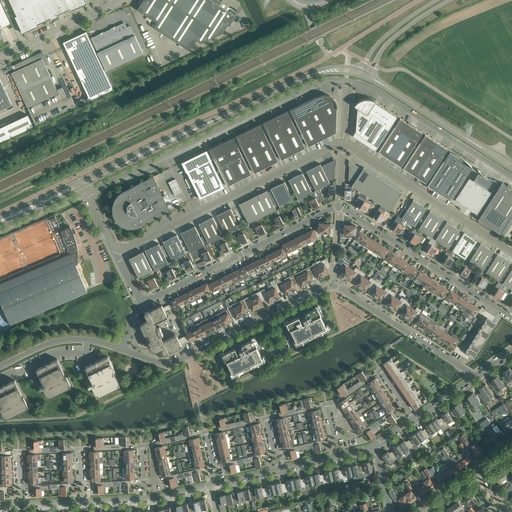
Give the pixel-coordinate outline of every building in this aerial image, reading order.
[(0,0),(0,34),(1,35),(1,27),(11,23),(0,0)] [(8,0),(16,16),(14,16),(22,34),(38,26),(37,24),(50,18),(51,20),(58,17),(57,15),(70,9),(71,11),(87,4),(84,0),(8,0)] [(201,43),(223,32),(228,25),(230,26),(236,16),(234,14),(235,12),(230,9),(229,11),(219,5),(220,3),(216,0),(140,0),(138,3),(140,4),(137,9),(157,22),(154,28),(188,49),(191,47),(196,40),(201,43)] [(91,39),(106,71),(143,54),(130,26),(126,28),(124,24),(91,39)] [(63,42),(65,47),(90,100),(113,90),(86,31),(63,42)] [(49,64),(45,57),(43,51),(20,62),(14,65),(17,70),(11,73),(35,125),(76,106),(64,80),(60,82),(62,87),(57,89),(45,65),(49,64)] [(0,79),(0,110),(12,105),(0,79)] [(290,111),(308,146),(336,132),(337,108),(337,107),(337,105),(337,103),(336,101),(335,100),(334,98),(332,97),(330,96),(329,95),(327,94),(325,94),(323,94),(321,95),(319,96),(290,110),(290,111)] [(354,106),(357,108),(356,131),(353,136),(364,143),(381,117),(373,112),(378,104),(375,102),(375,101),(373,100),(370,99),(368,99),(365,99),(362,99),(360,100),(358,102),(356,103),(354,106)] [(397,117),(378,104),(373,112),(381,117),(364,143),(375,150),(397,117)] [(305,148),(288,112),(288,111),(287,111),(263,123),(263,124),(264,124),(281,159),(305,148)] [(401,167),(422,133),(414,128),(415,126),(409,122),(408,123),(400,118),(378,152),(401,167)] [(278,161),(261,125),(261,124),(260,124),(236,136),(236,137),(237,137),(254,173),(278,161)] [(403,168),(426,183),(447,149),(425,135),(403,168)] [(251,174),(234,139),(234,138),(209,150),(210,150),(227,186),(251,174)] [(183,164),(200,199),(224,187),(207,152),(207,151),(182,163),(182,164),(183,164)] [(449,152),(427,186),(450,200),(472,167),(472,166),(468,163),(464,159),(459,156),(455,154),(450,152),(449,152)] [(320,164),(321,164),(320,164),(306,171),(316,190),(330,183),(329,183),(328,181),(333,178),(333,179),(334,179),(334,165),(334,161),(322,167),(320,164)] [(358,190),(361,192),(364,194),(381,205),(387,208),(390,210),(402,192),(363,167),(362,170),(350,162),(349,166),(348,181),(353,183),(352,185),(358,190)] [(303,173),(302,173),(288,180),(298,199),(310,193),(312,192),(302,173),(303,173)] [(477,214),(491,193),(491,192),(487,189),(492,182),(487,179),(487,178),(487,177),(486,177),(486,176),(485,178),(478,173),(473,180),(469,178),(454,200),(477,214)] [(169,211),(153,177),(125,190),(126,192),(124,193),(124,191),(121,193),(118,195),(116,197),(115,200),(113,203),(113,206),(113,210),(113,213),(114,216),(116,219),(118,221),(120,223),(123,225),(126,226),(129,227),(132,227),(135,227),(138,226),(140,225),(140,224),(141,223),(142,224),(169,211)] [(175,179),(168,182),(175,196),(182,192),(175,179)] [(329,197),(329,199),(332,199),(332,197),(335,198),(336,180),(333,182),(333,185),(331,185),(325,188),(325,193),(328,193),(328,197),(329,197)] [(270,189),(280,208),(292,202),(294,201),(284,182),(285,182),(270,189)] [(508,221),(511,215),(511,188),(511,187),(508,184),(507,186),(502,182),(486,207),(508,221)] [(348,186),(347,186),(348,184),(345,183),(344,198),(346,198),(346,200),(350,200),(350,198),(351,198),(351,190),(352,190),(351,190),(352,186),(348,186)] [(248,224),(276,210),(276,209),(276,210),(267,191),(267,190),(239,204),(248,223),(248,224)] [(313,207),(314,208),(319,205),(318,203),(321,201),(317,194),(316,190),(312,192),(310,193),(312,197),(313,199),(309,201),(312,208),(313,207)] [(359,195),(355,202),(358,204),(364,194),(361,192),(359,195)] [(368,196),(364,194),(358,204),(357,205),(360,207),(359,208),(361,209),(364,211),(365,211),(365,212),(368,207),(370,209),(373,204),(365,199),(368,196)] [(291,210),(290,211),(292,214),(292,213),(294,216),(294,217),(295,216),(295,217),(299,215),(301,214),(301,213),(300,211),(303,210),(299,202),(298,199),(294,201),(292,202),(295,208),(291,209),(291,210)] [(415,226),(425,210),(427,208),(413,200),(402,218),(402,217),(402,218),(404,219),(415,226)] [(387,208),(381,205),(374,216),(377,218),(376,219),(381,222),(382,223),(387,216),(383,213),(387,208)] [(217,215),(226,234),(240,227),(232,210),(231,209),(231,208),(217,215)] [(278,226),(283,223),(282,221),(286,220),(280,208),(276,210),(270,213),(271,213),(273,218),(276,223),(273,225),(274,226),(276,225),(277,226),(278,225),(278,226)] [(432,237),(442,221),(443,219),(430,211),(429,213),(419,228),(418,228),(418,229),(431,237),(432,237)] [(396,219),(391,227),(394,229),(393,229),(393,230),(395,231),(398,233),(399,233),(403,227),(404,227),(401,225),(404,219),(402,218),(398,215),(396,219)] [(75,237),(73,232),(70,226),(69,226),(70,226),(61,230),(55,216),(46,220),(60,253),(69,250),(71,254),(0,284),(0,300),(10,324),(87,291),(76,265),(76,264),(77,265),(78,259),(78,253),(77,248),(76,242),(75,237)] [(199,224),(208,243),(222,236),(213,217),(199,224)] [(264,230),(268,228),(262,218),(256,221),(257,224),(258,223),(259,225),(255,227),(259,234),(260,234),(265,232),(264,230)] [(437,241),(448,248),(460,230),(447,221),(447,222),(436,239),(435,239),(437,241)] [(314,230),(314,231),(318,239),(319,238),(319,232),(324,232),(324,223),(319,223),(318,228),(314,230)] [(330,224),(324,223),(324,232),(330,233),(329,236),(333,236),(333,228),(331,228),(331,225),(330,225),(330,224)] [(348,237),(349,235),(350,225),(344,225),(344,226),(343,229),(341,229),(340,237),(348,237)] [(355,238),(358,233),(359,232),(356,230),(356,226),(350,225),(349,235),(348,237),(355,238)] [(190,252),(195,250),(204,245),(196,228),(195,226),(181,233),(190,252)] [(242,243),(247,241),(246,239),(250,237),(246,229),(233,235),(236,241),(239,240),(241,243),(242,243)] [(313,229),(311,231),(308,232),(313,241),(318,239),(314,231),(314,230),(313,229)] [(408,237),(411,239),(410,241),(415,244),(416,244),(418,241),(421,243),(424,237),(413,230),(408,237)] [(364,234),(362,233),(359,231),(359,232),(358,233),(355,238),(354,240),(358,243),(364,234)] [(303,234),(304,236),(308,244),(313,241),(308,232),(303,234)] [(465,259),(467,256),(475,243),(477,241),(464,232),(463,233),(464,233),(452,250),(452,251),(465,259)] [(222,236),(219,238),(222,244),(219,245),(222,250),(223,252),(224,252),(228,250),(229,249),(229,248),(232,246),(229,241),(228,238),(226,234),(222,236)] [(303,234),(298,237),(302,247),(308,244),(304,236),(303,234)] [(369,237),(364,234),(358,243),(363,246),(368,239),(369,237)] [(177,235),(163,242),(164,244),(172,261),(186,254),(178,237),(177,235)] [(302,247),(298,237),(293,239),(297,249),(302,247)] [(369,237),(368,239),(363,246),(368,249),(374,240),(369,237)] [(431,237),(425,247),(428,249),(427,251),(426,252),(428,253),(431,255),(432,255),(433,255),(434,253),(434,254),(435,254),(436,254),(437,254),(438,254),(438,253),(439,252),(439,251),(439,250),(438,250),(438,249),(437,249),(437,248),(433,246),(437,241),(435,239),(432,237),(431,237)] [(293,239),(288,242),(292,252),(297,249),(293,239)] [(373,252),(377,245),(379,243),(374,240),(368,249),(373,252)] [(282,245),(287,254),(292,252),(288,242),(285,243),(282,245)] [(205,252),(201,254),(204,258),(205,260),(205,261),(206,260),(206,261),(210,259),(211,258),(211,257),(211,256),(214,255),(212,251),(212,250),(210,247),(208,243),(204,245),(203,246),(205,249),(204,250),(205,252)] [(379,243),(377,245),(373,252),(378,256),(383,247),(379,243)] [(472,248),(467,256),(471,258),(469,261),(482,270),(490,257),(492,254),(494,252),(480,243),(480,244),(479,246),(478,248),(476,251),(472,248)] [(159,244),(145,250),(154,270),(172,261),(164,244),(160,246),(159,244)] [(383,247),(378,256),(382,259),(387,252),(388,250),(383,247)] [(282,248),(277,251),(281,258),(282,261),(287,258),(286,255),(282,248)] [(452,251),(452,250),(448,248),(442,258),(445,260),(443,263),(448,266),(449,265),(449,266),(454,259),(454,260),(454,259),(450,257),(452,255),(450,254),(452,251)] [(143,251),(129,258),(138,278),(153,271),(152,270),(143,252),(143,251)] [(272,253),(275,260),(281,258),(277,251),(272,253)] [(389,262),(394,255),(389,251),(384,259),(389,262)] [(194,267),(192,264),(195,263),(190,252),(184,255),(186,259),(186,258),(187,261),(183,262),(187,270),(188,269),(188,270),(194,267)] [(272,253),(267,256),(270,263),(275,260),(272,253)] [(490,257),(482,270),(487,273),(499,281),(507,268),(510,263),(497,254),(497,255),(494,259),(490,257)] [(389,262),(394,265),(399,258),(394,255),(389,262)] [(272,266),(270,263),(267,256),(262,258),(267,268),(272,266)] [(339,274),(344,277),(350,268),(347,266),(349,263),(339,257),(338,263),(341,264),(340,266),(343,268),(342,270),(339,274)] [(262,258),(257,261),(261,271),(267,268),(262,258)] [(394,265),(393,267),(398,270),(404,261),(399,258),(394,265)] [(316,262),(318,266),(323,276),(329,273),(326,268),(326,267),(329,265),(326,259),(320,261),(320,260),(316,262)] [(460,273),(462,275),(465,277),(465,276),(466,277),(471,269),(470,264),(464,260),(461,265),(464,267),(461,273),(460,273)] [(257,261),(251,263),(256,273),(261,271),(257,261)] [(402,273),(403,271),(408,264),(404,261),(398,270),(402,273)] [(313,265),(309,267),(312,274),(314,273),(315,274),(318,278),(323,276),(318,266),(316,262),(313,264),(313,265)] [(251,263),(246,266),(251,276),(256,273),(251,263)] [(169,269),(165,271),(168,276),(165,278),(168,282),(170,281),(169,279),(170,278),(170,279),(174,277),(176,276),(175,275),(175,274),(178,273),(174,264),(168,267),(169,269)] [(413,267),(408,264),(403,271),(408,275),(413,267)] [(250,276),(245,266),(240,269),(245,279),(250,276)] [(309,267),(304,269),(300,271),(302,274),(307,284),(308,283),(309,284),(313,282),(310,276),(310,275),(312,274),(309,267)] [(354,270),(350,268),(344,277),(350,281),(352,276),(353,275),(356,277),(360,270),(355,267),(354,270)] [(408,275),(407,276),(412,279),(418,270),(413,267),(408,275)] [(507,268),(499,281),(511,289),(511,268),(511,271),(507,268)] [(238,279),(239,281),(245,279),(240,269),(234,271),(238,279)] [(360,287),(366,278),(362,276),(364,273),(360,270),(356,277),(358,278),(357,280),(354,285),(358,287),(358,286),(360,287)] [(484,279),(487,273),(482,270),(474,281),(477,283),(477,284),(482,288),(482,287),(483,288),(487,281),(488,281),(484,279)] [(239,281),(238,279),(234,271),(229,274),(233,281),(234,284),(239,281)] [(373,273),(371,276),(375,279),(380,273),(378,271),(375,275),(373,273)] [(424,274),(419,271),(413,281),(418,284),(419,282),(424,274)] [(158,285),(157,284),(156,282),(159,280),(156,273),(150,276),(151,278),(147,280),(151,287),(152,287),(158,285)] [(297,273),(292,275),(296,282),(298,281),(299,282),(302,287),(305,285),(307,284),(302,274),(298,276),(297,273)] [(229,274),(224,277),(228,284),(233,281),(229,274)] [(419,282),(424,285),(429,277),(424,274),(419,282)] [(296,282),(292,275),(290,276),(284,279),(286,282),(290,292),(296,289),(293,284),(293,283),(296,282)] [(219,279),(223,286),(228,284),(224,277),(219,279)] [(369,280),(366,278),(360,287),(361,288),(361,289),(364,291),(368,286),(369,285),(371,287),(375,280),(371,277),(369,280)] [(434,280),(429,277),(424,285),(429,288),(434,280)] [(219,279),(214,282),(218,289),(223,286),(219,279)] [(269,290),(274,300),(276,299),(276,300),(280,298),(277,292),(277,291),(279,290),(276,283),(274,279),(270,282),(271,285),(268,287),(269,290)] [(373,290),(370,294),(375,297),(381,288),(383,285),(380,283),(375,280),(371,287),(373,288),(373,289),(373,290)] [(428,290),(432,293),(438,283),(434,280),(429,288),(428,290)] [(280,281),(276,283),(279,290),(282,289),(283,290),(285,295),(290,292),(286,282),(282,284),(281,281),(280,281)] [(218,289),(214,282),(209,284),(212,291),(218,289)] [(207,283),(201,286),(205,293),(206,296),(212,293),(207,283)] [(437,296),(438,294),(443,287),(438,283),(432,293),(437,296)] [(500,299),(500,298),(504,292),(505,292),(501,290),(502,288),(497,284),(495,286),(498,288),(494,294),(494,295),(499,299),(499,298),(500,299)] [(201,286),(196,288),(200,295),(205,293),(201,286)] [(384,290),(381,288),(375,297),(380,300),(383,296),(384,295),(386,297),(390,290),(386,287),(384,290)] [(438,294),(437,296),(442,299),(443,297),(448,290),(443,287),(438,294)] [(196,288),(191,291),(196,300),(196,301),(201,298),(200,295),(196,288)] [(264,289),(260,291),(263,298),(265,297),(266,298),(269,303),(273,302),(272,301),(274,300),(269,290),(266,292),(264,289)] [(390,290),(386,297),(389,298),(388,299),(385,305),(388,307),(389,306),(390,307),(396,298),(393,296),(395,293),(390,290)] [(444,299),(449,302),(455,293),(450,290),(444,299)] [(191,291),(186,293),(190,300),(191,303),(196,300),(191,291)] [(256,296),(253,298),(258,308),(263,305),(261,301),(261,299),(263,298),(260,291),(255,294),(256,296)] [(186,293),(181,296),(185,303),(190,300),(186,293)] [(455,293),(449,302),(454,305),(460,296),(455,293)] [(179,305),(185,303),(181,296),(176,298),(179,305)] [(454,305),(459,308),(464,299),(460,296),(454,305)] [(243,299),(247,306),(249,305),(250,306),(252,311),(258,308),(253,298),(250,300),(248,297),(243,299)] [(399,300),(396,298),(390,307),(392,308),(391,309),(395,311),(398,306),(399,305),(402,306),(406,300),(403,298),(401,297),(399,300)] [(173,299),(171,301),(174,308),(179,305),(176,298),(175,299),(174,298),(173,299)] [(239,302),(235,303),(237,306),(241,316),(243,315),(243,316),(247,314),(245,309),(244,307),(247,306),(243,299),(239,302)] [(459,308),(463,311),(469,302),(464,299),(459,308)] [(410,303),(406,300),(402,306),(404,308),(403,309),(401,314),(406,317),(412,308),(408,306),(410,303)] [(466,317),(468,314),(474,305),(469,302),(463,311),(462,314),(465,316),(464,317),(466,318),(466,317)] [(230,306),(227,307),(230,314),(233,313),(233,314),(234,314),(236,320),(240,318),(240,317),(241,316),(237,306),(235,303),(231,305),(232,305),(230,306)] [(170,309),(168,305),(163,307),(162,305),(149,311),(144,313),(148,320),(141,324),(146,334),(148,333),(151,339),(149,340),(154,351),(161,347),(165,355),(169,352),(182,345),(181,344),(178,339),(175,334),(162,340),(160,335),(163,334),(160,327),(157,329),(154,323),(167,317),(165,312),(170,309)] [(321,315),(320,312),(322,311),(318,305),(315,307),(316,308),(305,314),(306,315),(299,318),(299,317),(288,322),(287,320),(283,322),(287,329),(289,328),(290,330),(291,330),(296,340),(293,342),(293,341),(295,346),(303,342),(303,343),(303,342),(322,332),(322,333),(323,333),(322,332),(330,329),(328,324),(327,324),(328,325),(325,326),(320,315),(321,315)] [(474,305),(468,314),(466,317),(471,320),(473,318),(478,310),(479,309),(474,305)] [(417,317),(421,310),(417,307),(415,310),(412,308),(406,317),(411,320),(414,316),(415,315),(417,317)] [(221,312),(227,324),(230,322),(232,321),(226,310),(221,312)] [(420,314),(415,323),(416,324),(416,325),(419,327),(425,319),(427,316),(428,313),(423,310),(422,312),(420,314)] [(223,325),(223,326),(227,324),(221,312),(216,315),(217,318),(221,326),(223,325)] [(221,326),(217,318),(216,315),(211,317),(217,329),(220,328),(220,327),(221,326)] [(425,319),(419,327),(423,329),(423,328),(425,329),(430,321),(431,319),(427,316),(425,319)] [(212,330),(213,331),(217,329),(211,317),(205,320),(207,323),(211,331),(212,330)] [(492,321),(490,319),(487,317),(485,317),(482,322),(484,323),(492,328),(495,323),(492,321)] [(430,321),(425,329),(426,330),(425,331),(429,333),(435,324),(436,322),(431,319),(430,321)] [(484,323),(482,322),(482,321),(479,326),(481,327),(489,332),(492,328),(484,323)] [(200,322),(195,325),(196,326),(201,336),(202,335),(203,336),(206,334),(202,325),(200,322)] [(435,324),(429,333),(432,335),(433,334),(434,335),(441,325),(436,322),(435,324)] [(210,332),(211,331),(207,323),(202,325),(206,334),(210,333),(210,332)] [(441,325),(434,335),(435,336),(435,337),(438,339),(444,331),(445,328),(446,328),(441,325)] [(196,326),(191,329),(192,330),(196,339),(200,338),(199,337),(201,336),(196,326)] [(479,326),(476,331),(478,332),(486,337),(489,332),(481,327),(479,326)] [(444,331),(438,339),(442,342),(443,342),(444,342),(448,334),(446,332),(448,330),(445,328),(444,330),(444,331)] [(192,340),(192,341),(196,339),(192,330),(186,333),(187,335),(184,336),(187,341),(190,340),(190,341),(192,340)] [(483,342),(486,337),(478,332),(475,337),(483,342)] [(448,334),(444,342),(445,342),(444,343),(448,346),(455,335),(452,334),(451,336),(448,334)] [(455,335),(448,346),(451,348),(452,347),(453,348),(454,347),(459,339),(460,338),(455,335)] [(469,340),(470,341),(479,347),(483,342),(475,337),(472,335),(469,340)] [(223,360),(225,359),(226,362),(227,361),(232,372),(229,373),(229,372),(231,377),(239,374),(239,373),(258,364),(259,364),(266,360),(264,355),(264,356),(261,357),(256,347),(257,346),(256,344),(258,343),(254,336),(251,338),(252,340),(241,345),(242,346),(235,349),(235,348),(224,354),(223,352),(219,354),(223,360)] [(479,347),(470,341),(467,346),(476,352),(479,347)] [(476,352),(467,346),(464,350),(465,351),(465,352),(468,353),(470,355),(473,357),(476,352)] [(108,356),(97,361),(85,367),(90,377),(85,380),(88,386),(88,385),(89,387),(93,385),(98,396),(120,385),(115,374),(114,374),(113,372),(115,371),(108,356)] [(383,363),(387,369),(394,364),(393,363),(390,358),(383,363)] [(65,374),(64,373),(57,359),(36,369),(41,379),(36,382),(39,388),(40,389),(44,387),(48,397),(71,386),(66,376),(64,377),(63,374),(65,374)] [(400,361),(398,359),(393,363),(394,364),(387,369),(390,374),(397,369),(395,365),(400,361)] [(131,374),(137,370),(132,363),(126,367),(131,374)] [(504,375),(502,377),(507,385),(511,382),(509,379),(511,377),(511,372),(509,368),(502,373),(504,375)] [(390,374),(393,379),(401,374),(400,373),(397,369),(390,374)] [(393,379),(397,384),(404,379),(402,375),(407,371),(405,369),(400,373),(401,374),(393,379)] [(359,381),(353,385),(356,389),(370,379),(367,375),(365,376),(362,371),(356,375),(359,381)] [(493,383),(490,385),(498,396),(502,393),(499,389),(504,386),(499,379),(499,377),(498,377),(497,376),(496,377),(495,376),(494,378),(491,380),(493,383)] [(368,390),(371,388),(379,382),(376,378),(365,385),(368,390)] [(397,384),(400,389),(408,384),(409,385),(414,382),(412,380),(410,381),(408,379),(407,378),(405,380),(404,379),(397,384)] [(0,386),(0,408),(1,408),(6,418),(28,407),(23,397),(22,398),(20,395),(22,394),(15,380),(0,386)] [(379,382),(371,388),(374,393),(382,387),(381,388),(378,383),(379,383),(379,382)] [(342,399),(356,389),(353,385),(347,389),(343,384),(337,388),(340,393),(338,394),(342,399)] [(400,389),(404,394),(411,389),(409,385),(408,384),(400,389)] [(481,392),(478,394),(480,396),(486,405),(491,402),(489,399),(491,398),(494,396),(492,394),(490,390),(490,389),(490,388),(489,388),(489,387),(488,387),(485,384),(484,385),(483,385),(482,385),(481,385),(481,386),(481,387),(479,388),(481,392)] [(382,387),(374,393),(377,398),(386,392),(385,392),(382,388),(382,387)] [(404,394),(407,399),(415,394),(414,393),(411,389),(404,394)] [(407,399),(411,404),(418,399),(416,395),(421,392),(419,390),(414,393),(415,394),(407,399)] [(386,392),(377,398),(380,402),(389,397),(389,396),(388,397),(385,393),(386,392)] [(467,400),(464,402),(469,409),(475,406),(474,405),(474,404),(477,408),(481,405),(479,401),(478,400),(480,400),(477,396),(476,397),(473,392),(467,397),(465,398),(467,400)] [(389,397),(380,402),(383,407),(392,401),(391,402),(388,397),(389,397)] [(309,398),(304,399),(305,406),(297,408),(298,413),(314,409),(312,403),(310,404),(309,398)] [(338,404),(341,408),(350,403),(346,398),(338,404)] [(422,404),(418,399),(411,404),(414,409),(422,404)] [(344,413),(353,407),(356,405),(354,403),(352,401),(350,403),(341,408),(341,409),(342,408),(345,412),(344,413)] [(392,401),(383,407),(387,412),(395,406),(392,401)] [(458,416),(465,411),(459,402),(454,405),(455,406),(452,408),(453,410),(450,412),(455,420),(459,417),(458,416)] [(298,413),(297,408),(288,410),(287,403),(279,405),(281,411),(278,411),(280,417),(298,413)] [(500,405),(497,408),(498,411),(501,415),(505,412),(506,414),(509,412),(505,407),(504,405),(503,404),(500,405)] [(347,418),(348,418),(356,412),(353,407),(344,413),(345,413),(348,417),(347,418)] [(319,409),(309,412),(310,415),(307,416),(308,418),(311,417),(321,415),(319,409)] [(351,423),(359,417),(362,415),(359,410),(356,412),(348,418),(348,417),(352,422),(351,422),(351,423)] [(392,410),(377,420),(380,425),(388,419),(392,425),(396,422),(393,417),(395,415),(392,410)] [(443,417),(441,419),(445,425),(447,428),(455,422),(447,411),(441,415),(443,417)] [(245,420),(235,422),(236,427),(253,423),(252,417),(250,418),(248,412),(243,413),(245,420)] [(276,425),(289,422),(290,422),(290,419),(288,419),(288,417),(275,420),(276,425)] [(354,427),(362,421),(359,417),(351,423),(352,422),(355,427),(354,427)] [(499,423),(505,431),(507,430),(509,433),(511,431),(511,421),(511,420),(510,420),(508,417),(499,423)] [(219,431),(236,427),(235,422),(226,424),(224,418),(219,419),(220,425),(218,425),(219,431)] [(436,418),(435,419),(431,422),(436,430),(440,427),(443,431),(447,428),(445,425),(441,419),(438,421),(436,418)] [(377,420),(363,430),(366,435),(368,434),(371,439),(376,436),(372,430),(380,425),(377,420)] [(322,421),(312,423),(313,426),(310,427),(310,429),(323,426),(322,426),(321,421),(322,421)] [(357,432),(366,426),(362,421),(354,427),(357,432)] [(277,431),(292,427),(291,424),(290,425),(289,422),(276,425),(276,426),(277,425),(278,431),(277,431)] [(427,428),(424,430),(429,437),(432,434),(431,433),(436,430),(431,422),(425,426),(427,428)] [(250,431),(260,429),(259,423),(249,426),(250,431)] [(189,432),(188,426),(183,427),(183,429),(181,433),(181,435),(175,436),(176,441),(193,437),(192,431),(189,432)] [(323,426),(310,429),(312,435),(315,434),(325,432),(325,431),(324,432),(322,426),(323,426)] [(292,427),(277,431),(278,431),(279,436),(278,436),(279,436),(292,433),(293,433),(293,430),(292,430),(291,428),(292,428),(292,427)] [(252,437),(262,435),(262,434),(261,435),(259,429),(260,429),(250,431),(246,432),(248,438),(252,437)] [(420,429),(414,433),(420,441),(423,444),(427,441),(426,439),(429,437),(424,430),(422,432),(420,429)] [(214,434),(216,439),(226,437),(225,434),(228,433),(227,431),(214,434)] [(157,446),(176,441),(175,436),(165,438),(164,432),(158,433),(160,439),(158,439),(158,442),(156,442),(157,446)] [(325,432),(315,434),(316,440),(326,437),(325,432)] [(292,433),(279,436),(279,437),(280,436),(281,442),(280,442),(294,439),(295,439),(294,436),(293,436),(292,433)] [(411,439),(408,441),(413,448),(414,449),(414,450),(419,447),(416,444),(420,441),(414,433),(410,436),(409,437),(411,439)] [(458,437),(462,442),(464,446),(467,444),(469,443),(468,443),(463,434),(458,437)] [(119,444),(111,444),(111,449),(129,448),(128,442),(126,442),(126,436),(118,437),(119,444)] [(189,440),(190,445),(200,443),(199,437),(189,440)] [(94,450),(111,449),(111,444),(103,444),(103,438),(96,438),(96,444),(93,444),(94,450)] [(64,445),(64,439),(59,440),(59,446),(50,447),(50,452),(67,451),(67,445),(64,445)] [(294,439),(280,442),(281,448),(294,445),(293,439),(294,439)] [(250,449),(254,448),(264,446),(264,445),(263,446),(262,440),(263,440),(253,442),(254,446),(249,447),(250,449)] [(321,440),(304,444),(305,449),(315,447),(316,453),(321,452),(320,446),(322,446),(321,440)] [(402,441),(398,444),(404,452),(408,450),(409,452),(414,449),(413,448),(408,441),(406,443),(404,441),(404,440),(402,441)] [(32,450),(29,450),(29,453),(32,453),(50,452),(50,447),(43,447),(43,445),(39,446),(39,441),(34,441),(34,447),(32,447),(32,450)] [(481,449),(482,448),(477,441),(471,446),(469,442),(468,443),(469,443),(467,444),(470,448),(471,448),(473,450),(472,451),(476,457),(483,452),(481,449)] [(467,450),(464,446),(462,442),(459,444),(464,452),(467,450)] [(200,443),(190,445),(187,446),(188,452),(201,449),(201,448),(200,449),(199,443),(200,443)] [(295,451),(305,449),(304,444),(287,448),(288,454),(291,453),(292,459),(297,458),(295,451)] [(392,452),(396,459),(398,460),(402,457),(400,455),(404,452),(398,444),(393,448),(394,450),(392,452)] [(164,445),(154,448),(155,453),(165,451),(164,445)] [(264,446),(254,448),(256,454),(266,451),(264,446)] [(201,449),(188,452),(187,452),(189,457),(203,454),(202,454),(200,449),(201,449)] [(394,461),(396,459),(392,452),(389,454),(388,451),(382,455),(385,460),(386,462),(389,466),(390,466),(394,463),(395,462),(394,461)] [(447,453),(444,455),(450,463),(452,467),(455,465),(458,470),(464,466),(461,461),(459,458),(453,462),(447,453)] [(203,454),(189,457),(191,463),(194,462),(204,460),(203,460),(202,455),(203,454)] [(221,462),(231,459),(229,454),(219,456),(221,462)] [(261,454),(243,458),(245,463),(254,461),(256,467),(261,466),(260,460),(262,460),(261,454)] [(460,458),(459,458),(461,461),(464,466),(471,461),(468,457),(468,456),(466,454),(465,454),(460,458)] [(444,455),(441,457),(446,466),(450,463),(444,455)] [(235,465),(245,463),(243,458),(226,462),(228,468),(230,467),(231,473),(237,472),(235,465)] [(205,465),(204,460),(194,462),(195,468),(205,465)] [(371,466),(369,461),(363,462),(363,465),(360,466),(362,474),(366,473),(366,472),(372,471),(371,469),(372,469),(371,466)] [(357,464),(350,465),(352,475),(357,474),(358,478),(363,477),(362,474),(360,466),(357,467),(357,464)] [(344,470),(341,471),(343,478),(347,478),(347,476),(352,475),(350,465),(344,467),(344,470)] [(432,467),(428,470),(432,476),(436,473),(432,467)] [(441,471),(446,478),(453,473),(450,469),(448,467),(441,471)] [(169,468),(159,470),(160,476),(170,474),(169,468)] [(192,475),(193,482),(201,480),(199,474),(202,474),(200,468),(183,472),(184,477),(186,477),(192,475)] [(344,482),(343,478),(341,471),(338,471),(338,468),(331,470),(333,480),(338,478),(339,483),(344,482)] [(422,471),(427,477),(430,475),(426,468),(422,471)] [(325,474),(322,475),(324,483),(328,482),(328,481),(333,480),(331,470),(325,471),(325,474)] [(508,492),(511,488),(511,477),(510,475),(508,476),(504,470),(497,474),(501,481),(505,478),(510,485),(506,489),(508,492)] [(440,483),(446,478),(441,471),(435,476),(440,483)] [(170,481),(171,487),(178,485),(177,479),(184,477),(183,472),(166,476),(167,482),(170,481)] [(320,484),(324,483),(322,475),(319,476),(319,473),(317,473),(317,472),(312,473),(314,484),(320,483),(320,484)] [(303,480),(306,490),(309,489),(309,485),(314,484),(312,473),(306,474),(306,475),(307,475),(305,476),(306,479),(303,480)] [(295,488),(301,487),(302,491),(306,490),(303,480),(300,480),(300,477),(293,479),(295,488)] [(426,480),(422,482),(425,486),(428,490),(435,486),(429,478),(427,480),(426,480)] [(287,483),(284,484),(286,492),(287,495),(291,494),(290,490),(295,488),(293,479),(286,480),(287,481),(287,483)] [(123,492),(128,492),(128,486),(130,486),(130,480),(114,481),(114,486),(123,486),(123,492)] [(98,488),(98,494),(106,493),(105,486),(114,486),(114,481),(95,482),(96,488),(98,488)] [(286,492),(284,484),(281,485),(280,482),(279,482),(279,481),(274,482),(276,493),(282,492),(282,493),(286,492)] [(268,488),(265,488),(267,496),(267,499),(271,498),(271,494),(276,493),(274,482),(268,483),(269,484),(267,485),(268,488)] [(68,483),(50,484),(50,489),(59,489),(59,496),(66,495),(66,489),(69,489),(68,483)] [(41,489),(50,489),(50,484),(33,485),(34,491),(36,491),(36,497),(41,496),(41,489)] [(263,497),(267,496),(265,488),(262,489),(261,486),(255,488),(256,493),(255,493),(256,496),(257,497),(263,496),(263,497)] [(428,490),(425,486),(421,488),(420,486),(417,488),(418,490),(421,495),(428,490)] [(246,488),(242,489),(245,500),(251,498),(251,500),(254,499),(253,493),(250,494),(248,489),(247,489),(246,488),(247,488),(246,488)] [(235,497),(237,504),(240,503),(246,503),(245,500),(242,489),(238,490),(239,490),(239,491),(237,491),(238,497),(235,497)] [(404,495),(410,503),(416,498),(413,494),(411,490),(404,495)] [(229,492),(225,493),(227,504),(233,503),(233,504),(237,504),(235,497),(232,498),(231,493),(229,493),(229,492)] [(221,501),(220,501),(218,502),(220,511),(223,510),(223,505),(227,504),(225,493),(221,494),(221,495),(219,495),(221,501)] [(475,498),(475,497),(472,493),(465,497),(467,501),(465,503),(468,507),(477,501),(475,498)] [(400,503),(403,507),(410,503),(404,495),(398,499),(400,502),(400,503)] [(203,498),(199,499),(201,510),(207,509),(207,508),(209,508),(208,504),(206,504),(205,499),(203,499),(203,498)] [(201,511),(201,510),(199,499),(195,500),(195,501),(193,501),(195,507),(191,507),(192,511),(201,511)] [(458,501),(452,505),(456,511),(461,511),(464,510),(462,507),(458,501)] [(181,503),(183,511),(192,511),(191,507),(188,508),(187,503),(185,503),(185,502),(181,503)] [(183,511),(181,503),(177,504),(177,505),(178,505),(176,506),(177,511),(174,511),(183,511)] [(361,510),(356,511),(366,511),(368,511),(367,506),(366,503),(359,505),(360,507),(361,510)]
